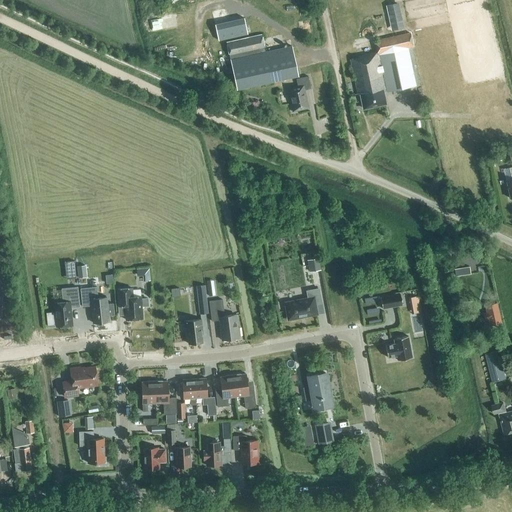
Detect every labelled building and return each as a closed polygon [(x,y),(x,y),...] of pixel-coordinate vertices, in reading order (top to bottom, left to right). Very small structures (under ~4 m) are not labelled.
[(384,0),(392,31),(408,27),(401,0),(384,0)] [(217,42),(231,39),(225,10),(211,13),(217,42)] [(385,104),(383,92),(415,85),(407,48),(413,47),(410,33),(374,41),(376,50),(374,50),(374,52),(358,56),(358,58),(350,59),(358,95),(360,95),(363,109),(385,104)] [(265,52),(261,35),(226,43),(229,56),(236,90),(298,76),(292,46),(265,52)] [(293,111),(308,108),(304,90),(311,89),(308,77),(296,79),(298,87),(288,89),(293,111)] [(309,272),(320,270),(318,258),(307,260),(309,272)] [(77,266),(78,278),(86,277),(85,265),(77,266)] [(150,267),(139,267),(139,281),(150,281),(150,267)] [(47,280),(41,277),(38,283),(44,286),(47,280)] [(205,285),(196,286),(199,314),(208,313),(205,285)] [(55,312),(46,313),(48,326),(56,325),(56,327),(72,325),(70,308),(80,307),(77,287),(61,289),(63,302),(54,303),(55,312)] [(96,287),(80,289),(82,307),(91,306),(93,323),(109,322),(108,316),(114,315),(113,303),(107,304),(107,298),(98,299),(96,287)] [(147,299),(141,299),(140,289),(132,290),(132,288),(116,289),(118,314),(125,314),(126,320),(142,319),(141,307),(148,306),(147,299)] [(297,319),(297,318),(316,314),(314,304),(321,303),(319,289),(306,291),(308,299),(285,303),(288,319),(290,319),(290,320),(297,319)] [(382,309),(402,305),(400,294),(380,298),(382,309)] [(411,313),(422,311),(419,294),(408,295),(411,313)] [(224,316),(222,300),(209,301),(211,321),(219,320),(222,340),(239,338),(238,336),(240,336),(239,328),(237,328),(236,315),(224,316)] [(501,318),(498,302),(487,305),(491,320),(501,318)] [(202,342),(201,334),(203,334),(201,320),(185,321),(186,336),(187,336),(188,344),(202,342)] [(47,336),(56,336),(56,327),(46,327),(47,336)] [(412,358),(408,336),(394,339),(394,344),(385,346),(387,358),(397,356),(398,360),(412,358)] [(492,382),(506,379),(499,351),(485,354),(492,382)] [(80,369),(80,367),(70,368),(72,381),(63,382),(65,397),(78,395),(77,388),(97,385),(94,367),(80,369)] [(334,407),(327,371),(306,375),(308,387),(303,388),(305,401),(310,400),(312,411),(334,407)] [(232,375),(235,397),(242,396),(244,398),(245,408),(245,409),(256,407),(253,382),(247,383),(246,374),(241,374),(240,374),(232,375)] [(229,398),(235,397),(232,375),(225,376),(220,377),(221,388),(215,389),(217,407),(228,406),(228,405),(228,400),(229,398)] [(194,379),(195,398),(202,398),(202,405),(207,405),(208,416),(216,415),(214,397),(207,398),(205,378),(194,379)] [(195,398),(194,379),(182,380),(183,399),(190,399),(190,405),(195,405),(195,398)] [(149,404),(155,404),(154,381),(146,381),(146,382),(141,382),(142,412),(148,411),(147,411),(147,405),(149,404)] [(154,381),(155,404),(162,403),(163,405),(164,414),(163,415),(177,414),(176,398),(168,398),(167,381),(162,381),(154,381)] [(8,388),(9,397),(16,396),(15,387),(8,388)] [(70,398),(57,399),(58,414),(71,414),(70,398)] [(499,414),(506,412),(504,402),(491,405),(494,415),(498,414),(499,414)] [(177,419),(185,418),(184,403),(176,403),(177,419)] [(511,436),(511,411),(510,412),(510,413),(500,415),(505,434),(510,432),(511,436)] [(85,429),(93,429),(93,417),(84,417),(85,429)] [(26,434),(34,432),(32,420),(25,421),(26,434)] [(74,431),(73,421),(63,421),(63,431),(74,431)] [(310,423),(301,425),(304,445),(314,443),(310,423)] [(320,443),(332,441),(328,423),(316,426),(320,443)] [(167,444),(176,444),(175,424),(166,425),(167,430),(166,430),(167,444)] [(151,434),(165,434),(165,426),(151,426),(151,434)] [(21,473),(22,471),(31,470),(29,450),(27,434),(26,434),(11,427),(15,450),(13,450),(15,463),(14,463),(16,472),(18,473),(21,473)] [(106,457),(104,457),(103,439),(93,439),(93,431),(79,432),(79,446),(87,446),(88,463),(98,463),(98,465),(106,465),(106,457)] [(246,441),(246,436),(233,436),(233,450),(241,450),(242,464),(257,463),(256,441),(246,441)] [(231,453),(230,439),(229,439),(223,439),(223,447),(219,447),(219,444),(205,445),(206,451),(203,451),(203,460),(206,460),(206,466),(220,465),(220,453),(231,453)] [(176,467),(190,467),(190,447),(175,448),(176,467)] [(158,450),(158,448),(144,449),(144,460),(142,460),(143,469),(159,468),(158,463),(165,462),(165,449),(158,450)]
